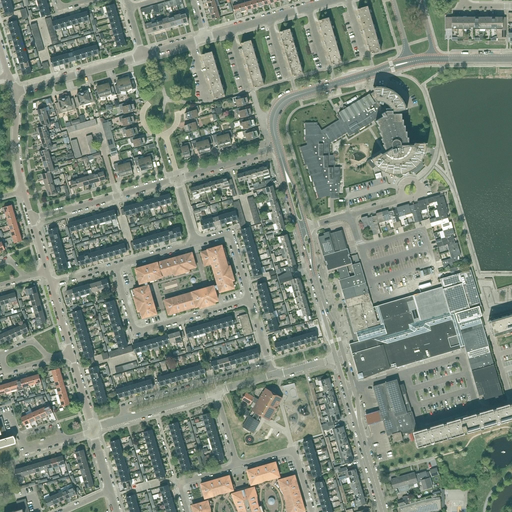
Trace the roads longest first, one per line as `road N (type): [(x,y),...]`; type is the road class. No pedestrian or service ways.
road 1 (residential): [(250,298),(135,332),(115,265)]
road 2 (tertiary): [(412,61),(283,101),(273,121),(278,151)]
road 3 (residential): [(269,362),(124,406),(127,418)]
road 4 (residential): [(33,219),(178,180)]
road 5 (residential): [(15,92),(144,55)]
